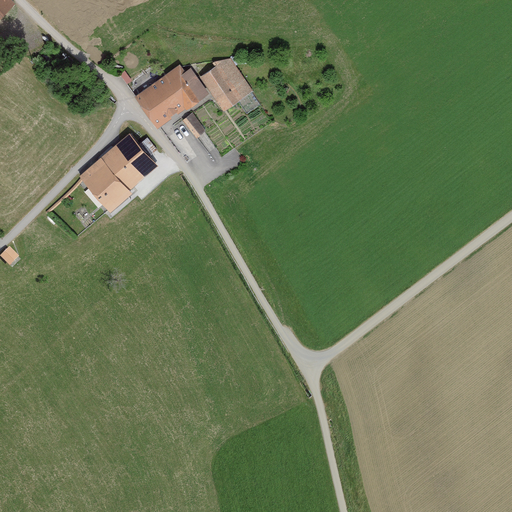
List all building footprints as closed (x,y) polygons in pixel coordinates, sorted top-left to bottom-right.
[(0,0),(0,18),(14,5),(9,0),(0,0)] [(252,92),(230,60),(215,62),(212,64),(215,68),(199,79),(223,112),(252,92)] [(209,95),(190,69),(185,73),(180,66),(134,99),(157,130),(184,110),(186,112),(209,95)] [(204,133),(191,115),(182,122),(195,139),(204,133)] [(156,167),(129,135),(79,178),(109,212),(131,194),(128,191),(156,167)] [(157,152),(146,140),(139,146),(150,158),(157,152)] [(14,256),(8,250),(1,257),(7,263),(14,256)]
